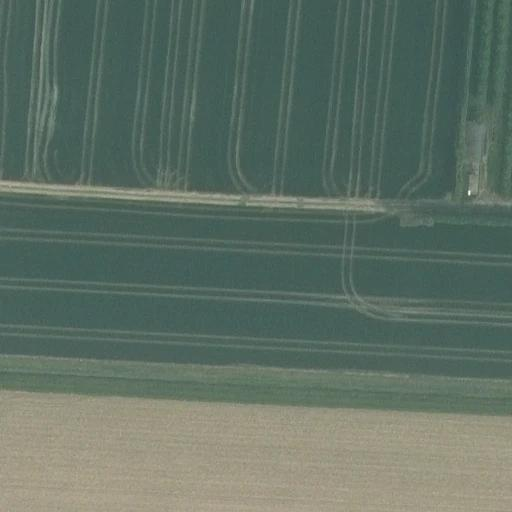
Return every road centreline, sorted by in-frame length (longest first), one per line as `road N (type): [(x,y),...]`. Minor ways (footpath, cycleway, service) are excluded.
road 1 (track): [(0,364),(511,390)]
road 2 (track): [(0,187),(511,207)]
